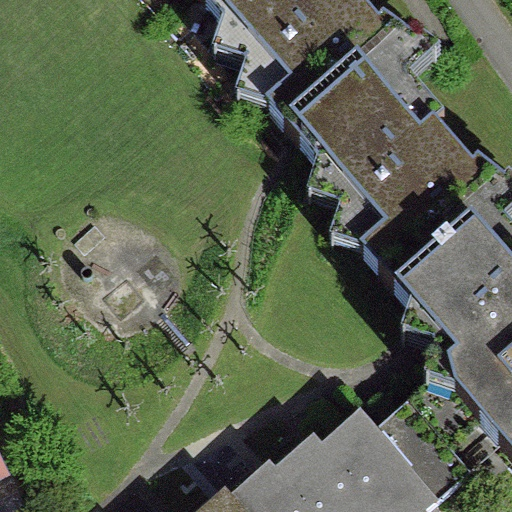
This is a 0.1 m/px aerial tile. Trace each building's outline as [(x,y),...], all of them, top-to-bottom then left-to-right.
[(215,0),(224,10),(214,43),(246,54),(238,87),(269,98),(281,113),(396,16),(385,8),(379,14),(365,0),(215,0)] [(396,16),(281,113),(318,152),(309,186),(340,197),(330,230),(364,240),(396,274),(470,208),(511,251),(511,214),(507,208),(511,204),(511,169),(509,168),(503,171),(479,152),(473,155),(436,112),(445,107),(411,67),(440,39),(421,25),(414,29),(396,16)] [(426,383),(408,401),(447,444),(484,409),(511,440),(511,251),(470,208),(396,274),(413,293),(401,324),(434,334),(437,341),(426,351),(426,383)] [(425,511),(465,477),(438,452),(447,444),(408,401),(371,437),(355,419),(317,453),(316,454),(367,511),(425,511)] [(367,511),(316,454),(317,453),(308,443),(270,477),(269,478),(299,511),(367,511)] [(299,511),(269,478),(270,477),(264,470),(226,504),(225,505),(231,511),(299,511)] [(231,511),(225,505),(226,504),(220,497),(203,511),(231,511)]
